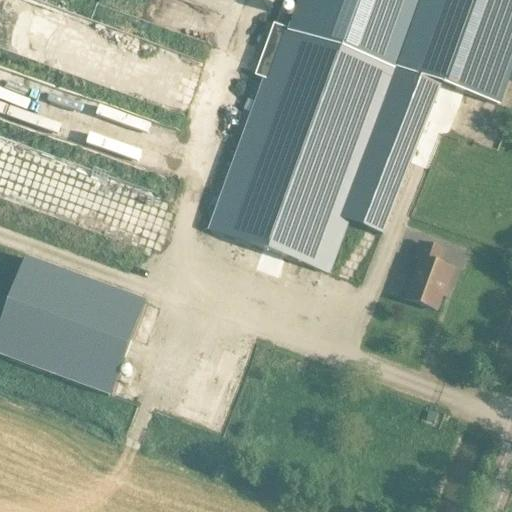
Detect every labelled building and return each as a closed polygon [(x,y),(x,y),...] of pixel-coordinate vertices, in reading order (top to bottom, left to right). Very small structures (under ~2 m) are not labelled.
[(383,236),(436,84),(497,105),(511,61),(511,0),(301,0),(290,33),(275,27),(257,78),(268,82),(214,236),(328,276),(346,223),(383,236)] [(40,1),(32,26),(75,41),(84,16),(40,1)] [(194,95),(205,60),(177,51),(175,56),(155,49),(146,78),(166,84),(171,69),(185,73),(182,82),(180,81),(178,90),(194,95)] [(91,135),(114,141),(124,102),(79,90),(70,123),(92,129),(91,135)] [(418,262),(405,300),(436,311),(444,286),(447,287),(452,271),(439,266),(443,253),(418,244),(413,260),(418,262)] [(146,303),(25,259),(0,327),(0,356),(111,398),(146,303)] [(228,401),(257,315),(232,306),(211,368),(222,372),(213,396),(228,401)] [(137,413),(132,434),(146,437),(150,416),(137,413)]
